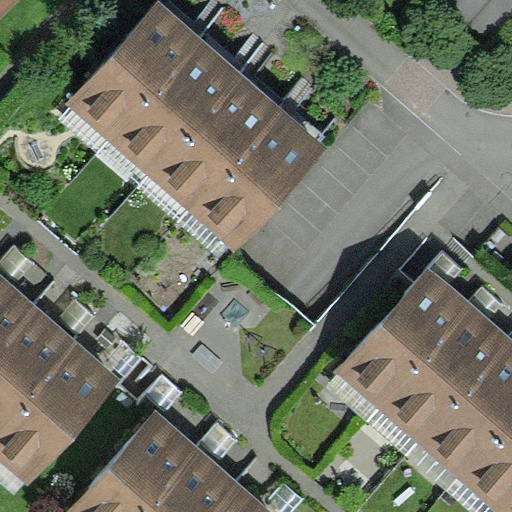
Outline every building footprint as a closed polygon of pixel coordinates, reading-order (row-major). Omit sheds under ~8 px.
[(106,133),(187,39),(146,4),(66,98),(106,133)] [(227,73),(187,39),(106,133),(147,167),(227,73)] [(268,107),(227,73),(147,167),(188,201),(268,107)] [(308,142),(268,107),(188,201),(228,236),(308,142)] [(375,402),(456,308),(415,274),(335,368),(375,402)] [(0,339),(23,312),(0,292),(0,339)] [(496,342),(456,308),(375,402),(416,437),(496,342)] [(0,421),(64,347),(23,312),(0,339),(0,421)] [(511,405),(511,355),(496,342),(416,437),(456,471),(511,405)] [(104,381),(64,347),(0,421),(0,454),(24,475),(104,381)] [(511,487),(511,405),(456,471),(497,505),(511,487)] [(66,511),(134,511),(186,451),(146,417),(65,511),(66,511)] [(203,511),(227,485),(186,451),(134,511),(203,511)] [(258,511),(227,485),(203,511),(258,511)] [(511,511),(511,487),(497,505),(504,511),(511,511)]
